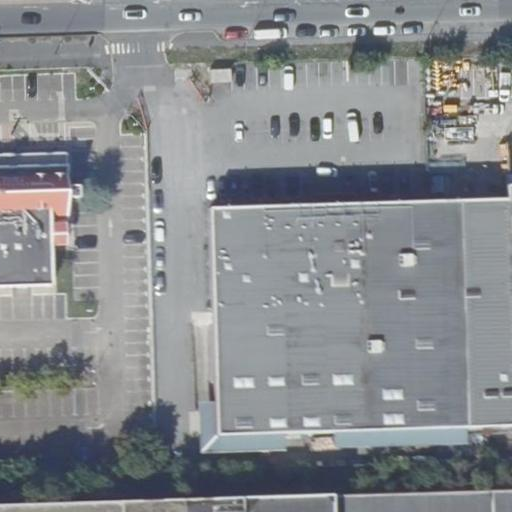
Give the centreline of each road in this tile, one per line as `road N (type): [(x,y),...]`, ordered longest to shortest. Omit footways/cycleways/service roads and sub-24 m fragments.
road 1 (secondary): [(0,22),(101,19),(164,4)]
road 2 (secondary): [(164,4),(326,0)]
